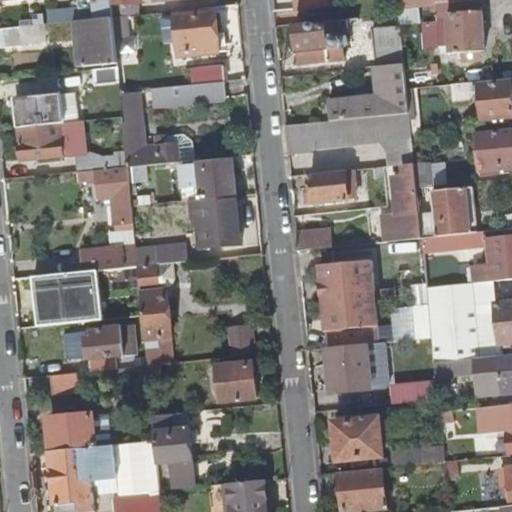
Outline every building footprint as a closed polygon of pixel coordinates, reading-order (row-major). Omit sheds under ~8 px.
[(111,0),(96,0),(99,20),(114,19),(111,0)] [(127,18),(138,17),(135,0),(111,0),(114,19),(127,18)] [(293,0),(295,10),(332,6),(331,0),(293,0)] [(462,53),(480,52),(483,51),(479,13),(467,14),(465,0),(426,0),(427,4),(448,2),(450,16),(445,17),(445,18),(434,20),(437,44),(441,43),(442,50),(449,49),(450,55),(462,53)] [(49,13),(51,25),(53,25),(91,21),(90,9),(49,13)] [(241,32),(241,10),(222,10),(223,32),(241,32)] [(196,11),(176,13),(180,56),(219,52),(215,12),(197,14),(196,11)] [(129,39),(127,18),(114,19),(116,40),(129,39)] [(118,68),(116,40),(114,19),(99,20),(91,21),(53,25),(54,35),(72,34),(72,29),(80,28),(84,65),(92,65),(93,71),(118,68)] [(350,20),(296,25),(300,67),(347,62),(344,31),(351,30),(350,20)] [(374,30),(377,67),(406,64),(402,28),(374,30)] [(14,31),(0,33),(0,49),(16,47),(14,31)] [(480,59),(480,52),(462,53),(463,61),(480,59)] [(406,64),(377,67),(379,98),(327,103),(329,123),(411,114),(409,90),(406,64)] [(226,83),(224,67),(191,71),(193,86),(226,83)] [(94,85),(120,83),(118,68),(93,71),(94,85)] [(511,81),(479,85),(483,120),(511,116),(511,81)] [(228,102),(226,83),(193,86),(195,105),(228,102)] [(137,94),(121,96),(123,118),(124,127),(128,169),(178,164),(176,145),(144,149),(137,94)] [(59,125),(85,122),(84,114),(62,117),(60,95),(14,100),(17,129),(59,125)] [(286,127),(289,156),(309,154),(314,151),(386,143),(389,167),(403,165),(416,164),(413,139),(411,114),(329,123),(286,127)] [(108,128),(124,127),(123,118),(107,120),(108,128)] [(62,154),(59,125),(17,129),(20,159),(39,157),(40,166),(54,164),(53,155),(62,154)] [(511,129),(476,133),(481,176),(493,175),(493,168),(511,165),(511,129)] [(119,164),(119,155),(81,156),(81,166),(119,164)] [(236,197),(233,162),(200,165),(201,173),(188,174),(189,187),(203,186),(204,201),(236,197)] [(429,162),(416,164),(419,189),(432,188),(429,162)] [(416,164),(403,165),(404,175),(394,176),(398,214),(384,215),(387,243),(424,239),(419,189),(416,164)] [(98,195),(131,191),(128,169),(76,174),(78,183),(97,181),(98,195)] [(347,199),(345,172),(310,175),(313,204),(347,199)] [(440,237),(471,234),(466,189),(435,192),(440,237)] [(241,243),(236,197),(204,201),(206,218),(201,219),(202,232),(207,231),(209,246),(241,243)] [(132,209),(132,202),(111,204),(114,226),(134,224),(132,209)] [(330,232),(296,234),(298,252),(331,249),(330,232)] [(492,285),(495,285),(511,282),(511,239),(487,242),(490,268),(492,285)] [(184,244),(136,249),(138,268),(173,264),(186,263),(184,244)] [(81,249),(83,273),(99,272),(122,269),(119,245),(81,249)] [(329,349),(362,346),(361,329),(377,327),(379,327),(373,262),(320,267),(326,332),(327,332),(329,349)] [(138,268),(143,316),(148,367),(172,364),(169,340),(172,340),(167,292),(171,287),(176,279),(173,264),(138,268)] [(492,285),(490,268),(473,270),(475,287),(492,285)] [(99,272),(35,279),(40,327),(105,321),(99,272)] [(431,310),(477,305),(497,303),(495,285),(492,285),(475,287),(429,292),(431,310)] [(511,344),(511,301),(497,303),(501,346),(511,344)] [(502,358),(501,346),(497,303),(477,305),(480,340),(434,345),(436,359),(436,365),(476,360),(497,358),(502,358)] [(434,339),(434,345),(480,340),(477,305),(431,310),(434,339)] [(91,373),(118,370),(116,358),(125,357),(123,336),(132,335),(131,326),(107,328),(107,333),(92,335),(93,339),(88,340),(91,373)] [(234,358),(253,356),(249,329),(230,331),(234,358)] [(434,339),(422,340),(424,359),(436,359),(434,345),(434,339)] [(372,392),(368,345),(362,346),(329,349),(328,349),(332,396),(372,392)] [(511,356),(502,358),(497,358),(501,396),(511,395),(511,356)] [(436,365),(438,380),(477,376),(476,360),(436,365)] [(252,364),(217,368),(220,401),(256,397),(252,364)] [(57,393),(82,390),(80,372),(55,375),(57,393)] [(23,380),(24,395),(51,392),(50,377),(23,380)] [(511,407),(505,408),(478,411),(481,435),(508,432),(510,454),(511,453),(511,407)] [(441,415),(443,425),(453,424),(452,414),(441,415)] [(153,417),(156,443),(158,464),(192,461),(188,429),(169,431),(168,427),(174,427),(173,415),(153,417)] [(49,453),(93,449),(89,416),(49,419),(51,434),(47,435),(49,453)] [(379,421),(335,425),(339,463),(383,458),(379,421)] [(101,448),(93,449),(49,453),(55,508),(75,505),(76,511),(91,511),(89,482),(105,480),(101,448)] [(394,453),(396,469),(447,464),(445,448),(394,453)] [(382,471),(340,475),(344,511),(360,511),(386,509),(382,471)] [(268,511),(265,481),(225,485),(228,511),(268,511)] [(162,511),(161,497),(113,502),(114,511),(162,511)]
